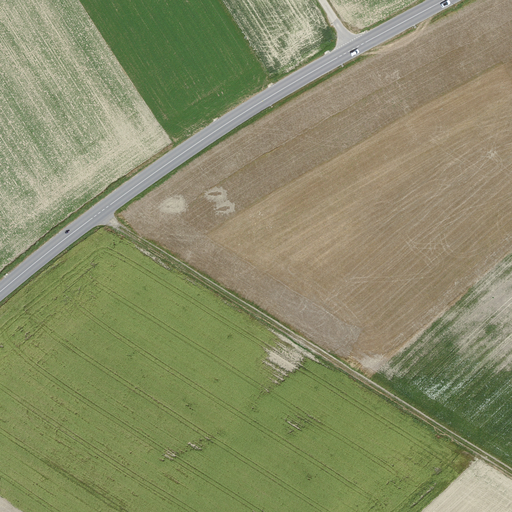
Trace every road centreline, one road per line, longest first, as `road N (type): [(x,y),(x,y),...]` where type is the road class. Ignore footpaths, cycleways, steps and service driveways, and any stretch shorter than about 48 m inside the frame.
road 1 (secondary): [(441,0),(233,119),(0,292)]
road 2 (track): [(101,211),(511,472)]
